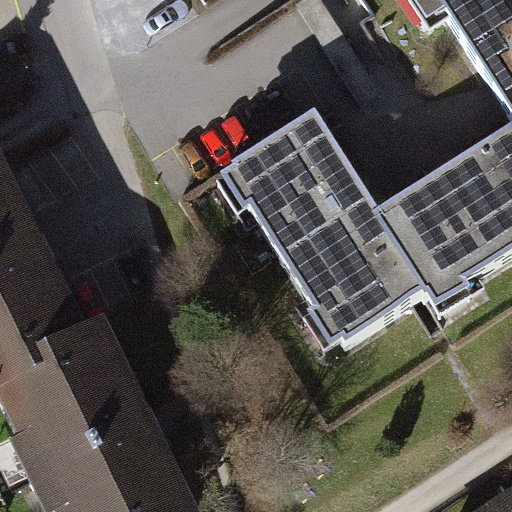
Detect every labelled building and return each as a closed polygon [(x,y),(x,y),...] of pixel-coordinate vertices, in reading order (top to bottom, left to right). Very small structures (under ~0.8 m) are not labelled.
[(319,0),(313,0),(299,9),(363,110),(381,98),(319,0)] [(511,124),(511,0),(431,0),(485,89),(509,127),(511,124)] [(21,57),(0,66),(0,104),(35,87),(21,57)] [(306,114),(215,171),(322,338),(413,281),(372,212),(337,161),(306,114)] [(427,178),(372,212),(425,297),(511,242),(511,124),(509,127),(427,178)] [(7,151),(0,154),(0,400),(5,398),(30,446),(19,452),(50,511),(205,511),(110,324),(98,330),(7,151)] [(511,511),(511,498),(492,511),(511,511)]
